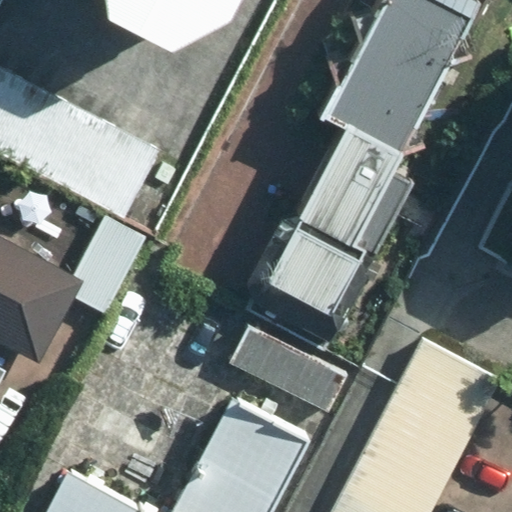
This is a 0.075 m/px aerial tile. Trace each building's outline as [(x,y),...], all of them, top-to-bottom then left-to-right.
[(101,0),(103,13),(165,44),(228,12),(234,0),(101,0)] [(249,302),(318,338),(332,345),(365,281),(351,274),(365,247),(355,241),(401,152),(475,7),(485,12),(491,0),(373,0),(316,113),(340,126),(282,239),(271,233),(238,297),(249,302)] [(0,67),(0,154),(125,216),(159,146),(0,67)] [(0,346),(35,365),(81,278),(11,242),(0,235),(0,346)] [(429,511),(497,378),(418,338),(330,511),(429,511)] [(41,511),(268,511),(310,430),(232,390),(170,511),(148,511),(63,469),(41,511)]
